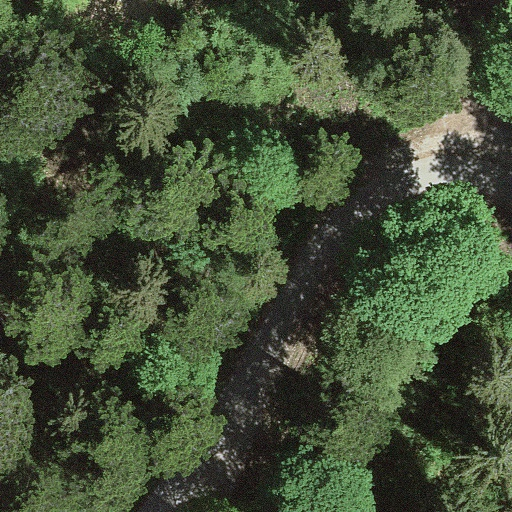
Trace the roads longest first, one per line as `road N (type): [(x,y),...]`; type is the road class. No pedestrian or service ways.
road 1 (unclassified): [(165,511),(220,449),(303,278),(345,218),(381,185),(420,166),(459,158),(511,171)]
road 2 (track): [(502,166),(474,0)]
